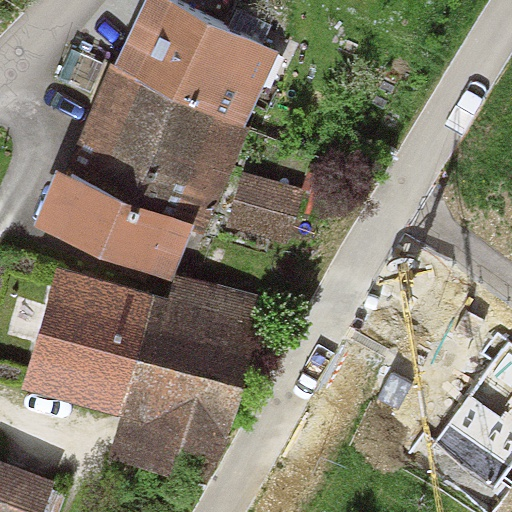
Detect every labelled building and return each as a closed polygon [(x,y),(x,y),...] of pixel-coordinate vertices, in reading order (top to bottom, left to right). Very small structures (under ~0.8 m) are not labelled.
[(282,48),(171,0),(152,0),(120,75),(246,130),(282,48)] [(111,71),(82,139),(209,194),(217,197),(246,130),(120,75),(111,71)] [(66,176),(61,174),(38,227),(170,284),(209,194),(82,139),(66,176)] [(299,187),(242,172),(228,225),(285,240),(299,187)] [(171,298),(64,269),(30,392),(124,418),(112,462),(174,479),(222,462),(267,299),(177,275),(171,298)] [(511,456),(511,349),(508,347),(439,443),(494,482),(511,456)] [(55,482),(0,461),(0,511),(58,511),(65,495),(52,490),(55,482)]
